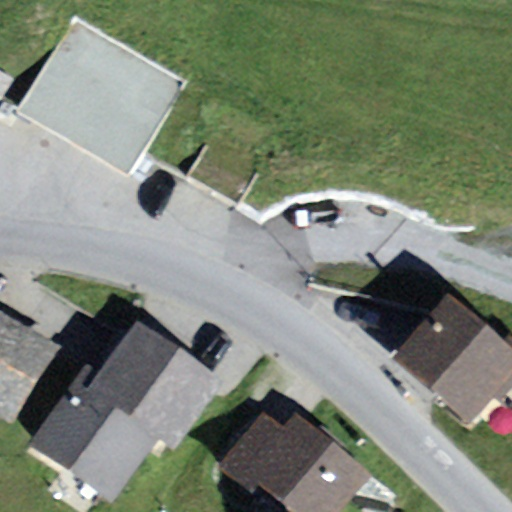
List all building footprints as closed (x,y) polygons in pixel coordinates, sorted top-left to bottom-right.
[(73,16),(16,112),(131,179),(187,84),(73,16)] [(0,100),(12,78),(0,71),(0,100)] [(511,355),(451,307),(399,371),(478,434),(511,391),(511,355)] [(0,430),(10,437),(61,355),(0,317),(0,430)] [(87,390),(153,435),(173,449),(222,377),(137,319),(99,374),(87,390)] [(87,390),(99,374),(85,364),(30,444),(109,499),(153,435),(87,390)] [(265,423),(229,476),(279,511),(351,511),(374,482),(295,417),(283,437),(265,423)]
